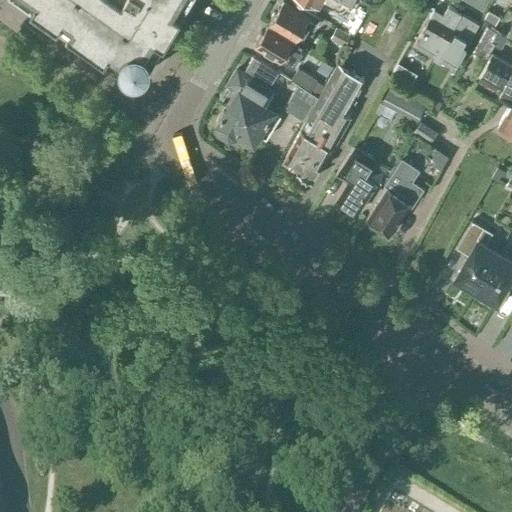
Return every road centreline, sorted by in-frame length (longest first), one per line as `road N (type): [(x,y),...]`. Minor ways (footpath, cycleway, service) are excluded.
road 1 (tertiary): [(441,354),(175,151),(184,110),(248,0)]
road 2 (tertiary): [(343,511),(441,354)]
